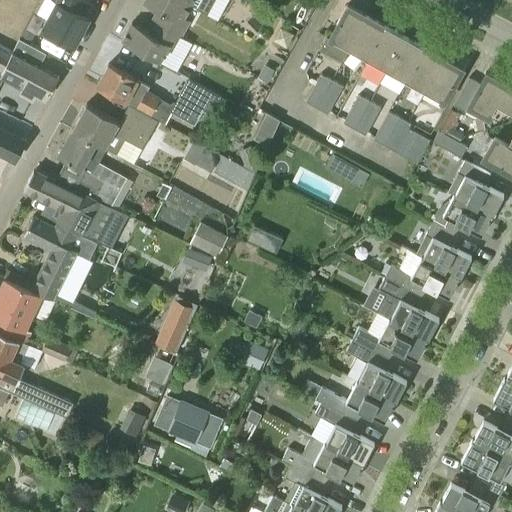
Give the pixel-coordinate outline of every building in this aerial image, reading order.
[(74,45),(96,5),(86,0),(54,0),(57,1),(43,28),(74,45)] [(156,23),(179,35),(188,19),(184,17),(191,5),(182,0),(144,0),(143,1),(162,12),(156,23)] [(182,0),(191,5),(206,13),(213,0),(182,0)] [(330,38),(349,49),(367,15),(348,5),(330,38)] [(367,15),(349,49),(368,60),(386,26),(367,15)] [(171,51),(179,35),(156,23),(151,33),(132,22),(122,40),(160,61),(167,48),(171,51)] [(386,26),(368,60),(387,70),(405,37),(386,26)] [(0,44),(13,52),(20,39),(0,28),(0,44)] [(30,43),(35,34),(25,29),(20,38),(30,43)] [(405,37),(387,70),(406,81),(424,47),(405,37)] [(47,53),(20,39),(13,52),(40,67),(47,53)] [(38,92),(48,97),(59,76),(40,67),(13,52),(0,44),(0,80),(3,73),(24,85),(20,92),(34,99),(38,92)] [(425,91),(443,58),(424,47),(406,81),(425,91)] [(443,58),(425,91),(444,102),(462,68),(443,58)] [(133,105),(151,115),(160,98),(146,90),(147,88),(136,82),(137,79),(109,63),(97,86),(132,106),(133,105)] [(272,74),(262,68),(258,76),(268,82),(272,74)] [(317,107),(332,79),(321,73),(306,101),(317,107)] [(509,111),(511,105),(511,86),(487,73),(481,83),(469,77),(453,105),(466,111),(469,106),(489,117),(496,104),(509,111)] [(188,77),(177,96),(202,110),(208,112),(218,94),(188,77)] [(332,79),(317,107),(328,114),(343,86),(332,79)] [(354,128),(370,100),(359,94),(343,122),(354,128)] [(194,124),(202,110),(177,96),(174,101),(175,102),(170,111),(194,124)] [(370,100),(354,128),(365,134),(381,106),(370,100)] [(87,103),(72,129),(106,148),(115,153),(123,138),(142,149),(158,119),(151,115),(133,105),(132,106),(123,123),(87,103)] [(459,113),(452,109),(445,122),(441,129),(448,133),(460,140),(465,135),(452,127),(459,113)] [(258,134),(271,138),(279,114),(266,110),(258,134)] [(384,145),(400,117),(389,111),(373,139),(384,145)] [(395,151),(408,128),(411,123),(400,117),(384,145),(395,151)] [(474,119),(475,121),(471,121),(473,130),(476,129),(476,130),(485,129),(483,117),(474,119)] [(0,151),(13,158),(13,157),(16,159),(25,140),(0,127),(0,151)] [(406,157),(419,134),(408,128),(395,151),(406,157)] [(106,148),(72,129),(59,154),(86,169),(76,188),(112,205),(120,188),(93,173),(106,148)] [(461,157),(467,146),(439,130),(433,141),(461,157)] [(419,134),(406,157),(417,163),(430,140),(419,134)] [(511,144),(509,143),(508,144),(494,137),(483,157),(511,173),(511,144)] [(194,162),(210,172),(214,164),(211,149),(193,139),(183,157),(194,163),(194,162)] [(254,152),(244,156),(247,164),(257,160),(254,152)] [(326,166),(339,173),(346,159),(333,152),(326,166)] [(453,194),(493,214),(504,194),(485,184),(490,173),(464,160),(458,172),(464,175),(455,193),(454,193),(453,194)] [(66,211),(60,224),(77,232),(71,246),(78,249),(98,211),(91,208),(95,199),(34,169),(24,188),(66,211)] [(493,214),(453,194),(443,213),(438,210),(432,222),(458,236),(464,224),(482,234),(492,214),(493,215),(493,214)] [(48,201),(42,212),(54,219),(60,208),(48,201)] [(97,310),(57,291),(78,249),(71,246),(77,232),(60,224),(57,228),(33,216),(24,233),(56,249),(46,270),(44,269),(34,290),(90,315),(94,317),(97,310)] [(227,235),(227,227),(227,226),(211,217),(207,225),(200,221),(189,242),(217,256),(227,235)] [(452,246),(458,236),(432,222),(426,234),(432,237),(422,256),(421,255),(421,256),(461,277),(471,256),(452,246)] [(270,232),(254,224),(247,238),(263,246),(270,232)] [(183,260),(195,265),(200,251),(188,246),(183,260)] [(426,298),(431,287),(449,296),(459,277),(460,277),(461,277),(421,256),(411,275),(390,264),(385,273),(384,276),(426,298)] [(385,273),(390,264),(385,261),(380,270),(385,273)] [(439,318),(420,309),(426,298),(384,276),(378,287),(393,296),(400,299),(390,318),(389,317),(389,318),(428,339),(439,318)] [(0,289),(0,330),(26,342),(31,331),(24,328),(31,313),(40,293),(6,277),(0,289)] [(174,353),(195,304),(176,296),(155,344),(174,353)] [(257,326),(262,315),(250,309),(245,320),(257,326)] [(351,338),(367,346),(393,360),(399,349),(417,358),(427,339),(428,339),(389,318),(379,336),(357,326),(351,338)] [(0,386),(8,390),(12,392),(19,377),(25,363),(20,361),(27,343),(26,342),(0,330),(0,386)] [(145,341),(135,336),(131,344),(141,349),(145,341)] [(65,359),(70,347),(47,337),(42,349),(65,359)] [(393,360),(367,346),(351,338),(345,349),(361,358),(367,361),(357,380),(357,379),(356,380),(396,401),(407,381),(388,371),(393,360)] [(260,370),(269,350),(247,340),(238,359),(260,370)] [(171,362),(154,355),(145,376),(162,383),(171,362)] [(73,401),(19,377),(12,392),(66,416),(73,401)] [(315,398),(321,385),(306,378),(300,390),(315,398)] [(511,407),(511,408),(507,419),(511,421),(511,381),(504,378),(493,398),(511,407)] [(396,401),(356,380),(347,399),(321,385),(315,398),(320,400),(361,422),(367,411),(385,420),(395,401),(396,401)] [(0,386),(0,403),(2,404),(8,390),(0,386)] [(213,444),(225,412),(166,390),(154,423),(213,444)] [(374,443),(355,433),(361,422),(320,400),(314,412),(329,420),(335,424),(325,442),(324,441),(324,442),(364,463),(374,443)] [(255,423),(260,413),(250,408),(245,417),(255,423)] [(511,421),(507,419),(501,429),(483,420),(473,440),(472,439),(472,440),(511,461),(511,459),(511,421)] [(83,437),(98,444),(103,434),(87,427),(83,437)] [(480,470),(474,481),(501,494),(507,482),(501,479),(510,461),(511,461),(472,440),(461,460),(480,470)] [(281,459),(290,464),(329,484),(334,473),(352,482),(362,463),(364,463),(324,442),(314,461),(300,454),(287,446),(281,459)] [(150,462),(154,448),(142,445),(138,459),(150,462)] [(232,471),(236,462),(224,456),(219,465),(232,471)] [(329,484),(290,464),(284,475),(293,480),(283,500),(306,511),(338,511),(342,505),(323,495),(329,484)] [(501,494),(474,481),(469,492),(451,482),(441,502),(440,501),(439,502),(458,511),(484,511),(489,504),(494,506),(501,494)] [(272,494),(263,511),(306,511),(283,500),(272,494)] [(211,511),(213,508),(203,502),(197,511),(211,511)] [(458,511),(439,502),(434,511),(458,511)]
